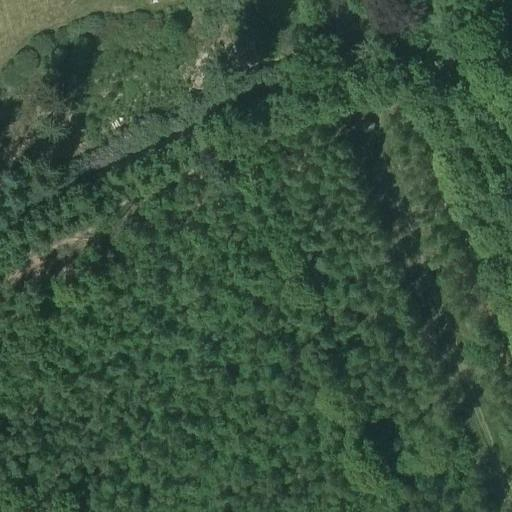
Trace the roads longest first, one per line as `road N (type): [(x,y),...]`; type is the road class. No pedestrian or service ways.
road 1 (unknown): [(0,266),(288,124),(448,77)]
road 2 (track): [(443,44),(256,103),(0,227)]
road 3 (track): [(511,509),(348,70)]
road 4 (track): [(511,236),(465,128),(443,44)]
